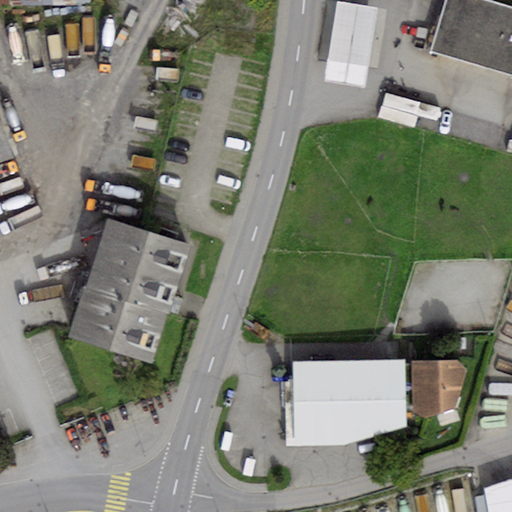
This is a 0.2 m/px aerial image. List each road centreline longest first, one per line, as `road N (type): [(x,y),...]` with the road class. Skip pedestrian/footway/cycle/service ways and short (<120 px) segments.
road 1 (unclassified): [(172,497),(283,135),(304,0)]
road 2 (residential): [(511,444),(335,491),(267,501),(172,497)]
road 3 (residential): [(172,497),(63,495),(0,506)]
